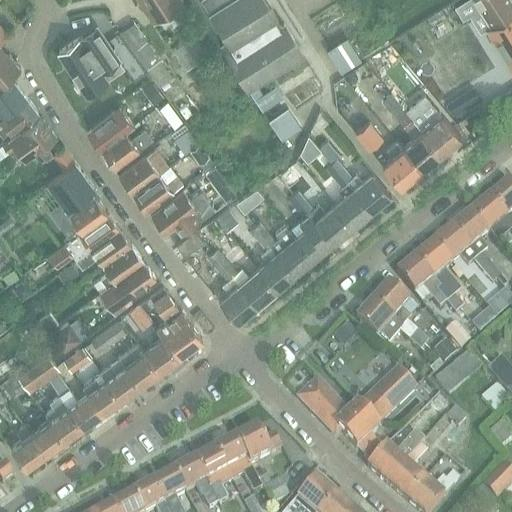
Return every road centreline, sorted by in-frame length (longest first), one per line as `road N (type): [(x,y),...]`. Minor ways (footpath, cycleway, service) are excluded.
road 1 (residential): [(239,356),(38,80),(30,51),(48,16),(47,0)]
road 2 (residential): [(239,356),(263,346),(511,141)]
road 3 (residential): [(13,511),(239,356)]
road 4 (residential): [(395,511),(239,356)]
